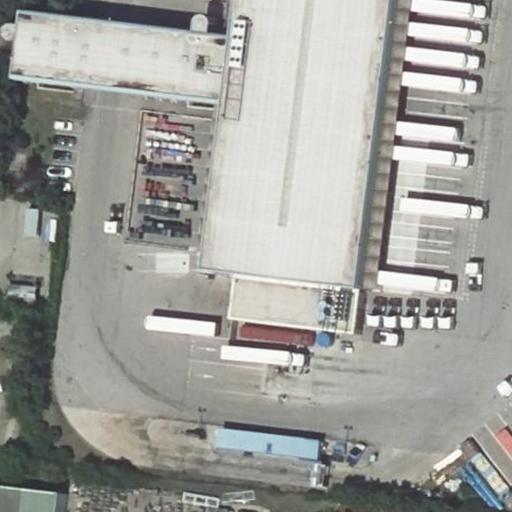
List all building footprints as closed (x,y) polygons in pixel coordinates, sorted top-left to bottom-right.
[(369,294),(406,0),(247,0),(242,42),(221,39),(222,26),(222,23),(219,18),(214,16),(208,17),(205,21),(204,23),(202,37),(150,31),(142,93),(234,105),(213,274),(369,294)] [(36,17),(52,19),(53,10),(38,8),(36,17)] [(36,17),(21,15),(20,25),(11,24),(8,25),(4,29),(3,34),(3,39),(7,44),(9,45),(17,46),(14,78),(87,87),(94,24),(52,19),(36,17)] [(142,93),(150,31),(94,24),(87,87),(142,93)] [(219,449),(296,458),(298,438),(221,428),(219,449)] [(296,458),(321,462),(324,441),(298,438),(296,458)] [(228,511),(229,506),(79,488),(76,511),(228,511)] [(0,511),(64,511),(67,498),(0,489),(0,511)]
